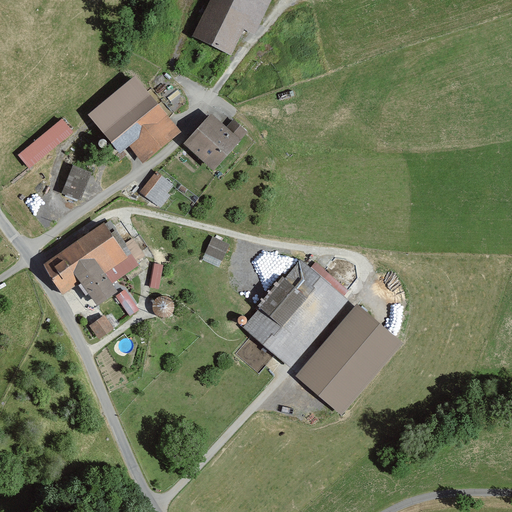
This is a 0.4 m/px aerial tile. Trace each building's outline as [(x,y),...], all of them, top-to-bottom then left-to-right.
[(201,0),(185,34),(231,57),(243,32),(252,37),(270,0),(201,0)] [(274,47),(257,61),(266,72),(283,57),(274,47)] [(181,132),(135,76),(88,114),(120,153),(129,145),(143,162),(181,132)] [(244,144),(213,114),(181,148),(212,178),(244,144)] [(70,134),(57,119),(14,155),(26,170),(70,134)] [(92,172),(71,164),(61,193),(81,200),(92,172)] [(179,190),(159,172),(138,195),(159,213),(179,190)] [(101,223),(43,262),(74,308),(132,269),(126,260),(101,223)] [(214,235),(203,258),(220,267),(231,243),(214,235)] [(152,287),(161,288),(164,262),(155,261),(152,287)] [(349,301),(300,261),(241,331),(287,372),(349,301)] [(128,287),(116,294),(129,315),(140,309),(128,287)] [(175,296),(155,296),(154,315),(174,316),(175,296)] [(105,313),(90,324),(100,338),(115,327),(105,313)]
